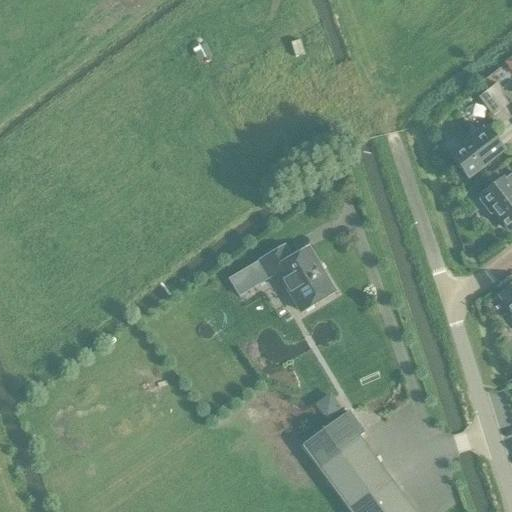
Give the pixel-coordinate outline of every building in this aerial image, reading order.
[(376,0),(391,19),(415,0),(376,0)] [(392,19),(389,22),(401,38),(404,35),(412,45),(438,25),(432,17),(443,8),(437,0),(415,0),(391,19),(392,19)] [(478,99),(492,117),(511,103),(497,84),(478,99)] [(467,179),(503,152),(487,131),(486,132),(482,128),(467,140),(470,144),(451,159),(467,179)] [(511,175),(504,182),(502,180),(482,196),(483,197),(479,200),(491,216),(495,213),(509,232),(511,229),(511,175)] [(284,248),(228,280),(238,296),(278,273),(301,312),(332,294),(307,250),(290,259),(284,248)] [(511,286),(499,297),(511,313),(511,316),(510,319),(511,321),(511,286)] [(330,394),(314,406),(326,423),(340,413),(342,411),(330,394)] [(348,413),(302,447),(349,511),(413,511),(359,437),(363,434),(348,413)]
